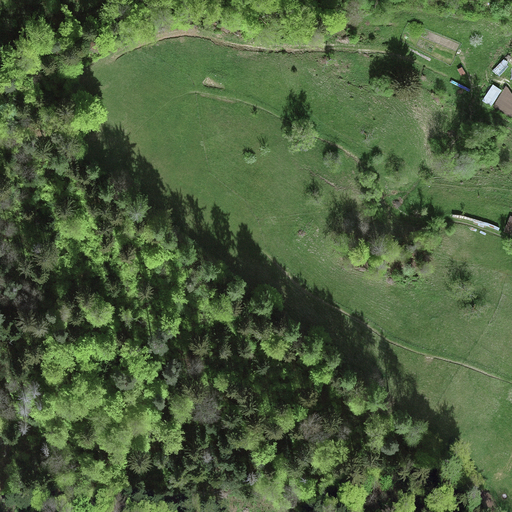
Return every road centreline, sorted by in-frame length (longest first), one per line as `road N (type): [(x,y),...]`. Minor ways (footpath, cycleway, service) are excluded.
road 1 (track): [(0,146),(36,146),(96,171),(318,344),(393,415),(471,511)]
road 2 (track): [(511,240),(459,220),(402,220),(388,212),(372,175),(340,147),(250,102),(185,90)]
